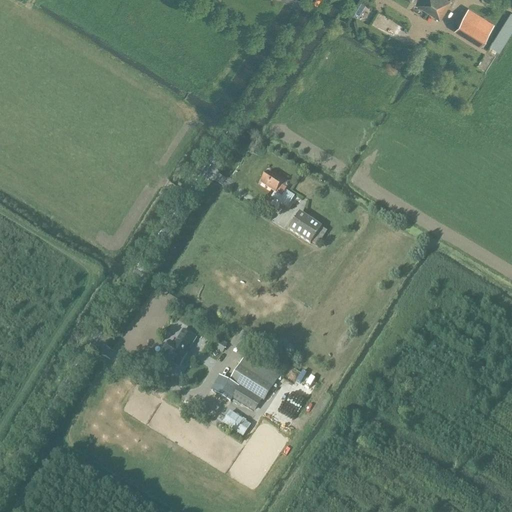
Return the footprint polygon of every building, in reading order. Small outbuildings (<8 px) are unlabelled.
[(408,0),(416,5),(432,15),(441,21),(441,20),(453,2),(450,0),(408,0)] [(511,12),(494,41),(502,46),(511,30),(511,12)] [(464,14),(455,30),(481,46),(491,30),(464,14)] [(268,174),(261,184),(282,198),(290,186),(274,176),(273,177),(268,174)] [(328,233),(322,229),(322,228),(300,213),(288,231),(311,246),(312,244),(317,248),(328,233)] [(196,339),(184,331),(175,346),(170,343),(161,356),(180,368),(188,355),(187,354),(196,339)] [(265,401),(280,376),(246,355),(231,380),(265,401)] [(219,377),(211,392),(221,397),(221,398),(231,403),(239,388),(219,377)] [(252,426),(231,412),(223,424),(244,438),(252,426)]
